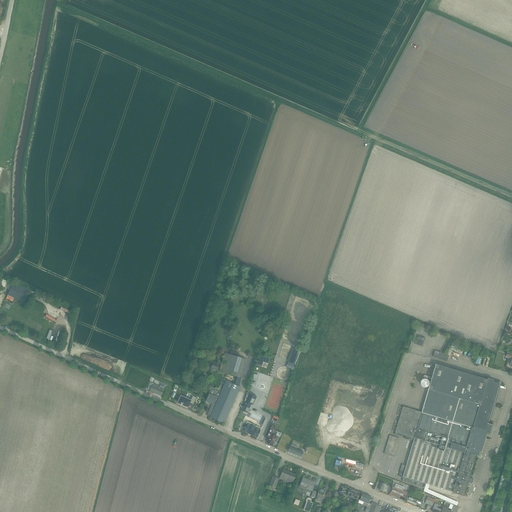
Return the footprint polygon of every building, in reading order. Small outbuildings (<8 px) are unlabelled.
[(6,288),(10,290),(7,294),(18,300),(20,296),(23,298),(27,289),(13,282),(13,283),(10,281),(6,288)] [(418,336),(415,344),(422,347),(425,338),(418,336)] [(452,350),(461,352),(463,345),(454,343),(452,350)] [(449,355),(435,351),(433,357),(447,361),(449,355)] [(208,397),(206,401),(212,404),(207,416),(224,423),(226,419),(240,387),(239,386),(242,378),(240,378),(245,359),(237,357),(230,354),(225,353),(219,371),(235,376),(233,384),(223,379),(218,389),(216,388),(212,395),(209,394),(208,397)] [(288,361),(286,367),(293,370),(296,364),(295,364),(288,361)] [(213,362),(211,369),(217,371),(220,365),(213,362)] [(403,407),(395,433),(405,436),(409,437),(409,440),(413,441),(405,470),(403,470),(405,465),(402,464),(399,476),(401,477),(403,472),(404,473),(403,477),(405,477),(404,478),(406,478),(410,479),(410,480),(411,480),(411,479),(420,482),(420,483),(422,483),(422,482),(463,494),(467,482),(471,483),(473,479),(468,477),(475,454),(478,455),(480,451),(481,451),(487,431),(490,432),(492,424),(488,423),(500,383),(495,382),(493,381),(493,380),(487,378),(487,379),(436,364),(422,412),(408,408),(403,407)] [(424,387),(425,387),(426,387),(427,387),(427,386),(428,386),(428,385),(429,384),(429,383),(429,382),(428,381),(428,380),(427,380),(427,379),(426,379),(425,379),(424,379),(423,379),(422,380),(421,380),(421,381),(421,382),(420,383),(421,384),(421,385),(421,386),(422,386),(423,387),(424,387)] [(161,396),(163,391),(165,387),(160,385),(160,386),(150,382),(147,389),(150,391),(161,396)] [(325,427),(343,434),(358,393),(340,386),(325,427)] [(245,402),(242,410),(247,413),(255,396),(247,392),(244,401),(245,402)] [(376,399),(371,397),(358,393),(343,434),(362,440),(376,399)] [(181,396),(178,403),(185,406),(188,407),(190,403),(193,404),(196,397),(193,396),(191,400),(181,396)] [(261,428),(250,423),(249,426),(244,423),(242,426),(244,427),(243,430),(257,437),(261,428)] [(273,445),(275,441),(277,436),(276,436),(278,431),(273,430),(275,426),(270,424),(268,428),(266,433),(270,435),(266,442),(273,445)] [(397,454),(402,436),(393,433),(388,452),(397,454)] [(301,457),(303,453),(297,450),(298,447),(291,444),(288,452),(301,457)] [(292,483),(294,479),(296,475),(283,469),(280,478),(286,480),(286,481),(288,482),(288,481),(292,483)] [(275,487),(278,478),(273,476),(269,485),(275,487)] [(312,491),(313,487),(315,482),(303,478),(299,487),(306,490),(306,489),(312,491)] [(403,478),(402,482),(424,488),(425,484),(422,483),(420,483),(411,480),(410,480),(406,478),(404,478),(403,478)] [(391,489),(390,494),(404,500),(407,493),(403,491),(404,487),(396,484),(394,488),(392,487),(392,489),(391,489)] [(320,487),(318,492),(315,500),(321,502),(324,495),(323,495),(325,489),(320,487)] [(347,488),(345,492),(344,494),(357,500),(360,493),(347,488)] [(461,503),(462,500),(434,488),(433,491),(461,503)] [(362,494),(360,498),(360,500),(364,502),(363,505),(367,507),(365,511),(380,511),(382,508),(381,507),(372,503),(371,505),(368,503),(371,497),(362,494)] [(306,501),(303,510),(309,511),(313,502),(311,501),(312,500),(310,498),(309,497),(307,498),(306,500),(306,501)] [(433,511),(439,511),(441,510),(441,509),(437,507),(438,505),(435,504),(437,500),(427,497),(425,503),(427,504),(426,509),(429,510),(431,507),(433,508),(431,511),(433,511)]
